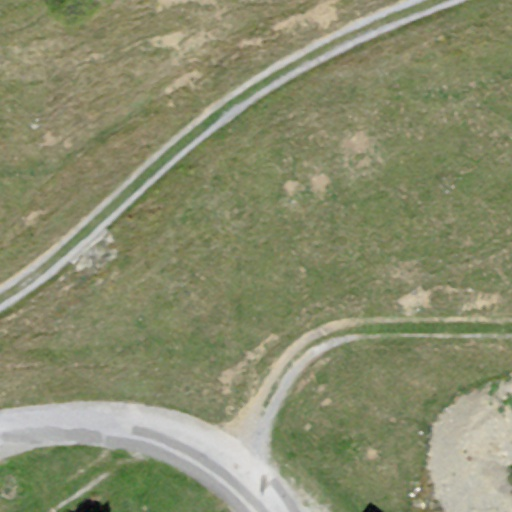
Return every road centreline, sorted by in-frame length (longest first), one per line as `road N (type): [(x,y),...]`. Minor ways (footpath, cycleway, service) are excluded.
road 1 (track): [(0,320),(76,269),(180,169),(267,101),(334,57),(468,0)]
road 2 (unclassified): [(258,511),(215,465),(162,440),(50,429),(0,435)]
